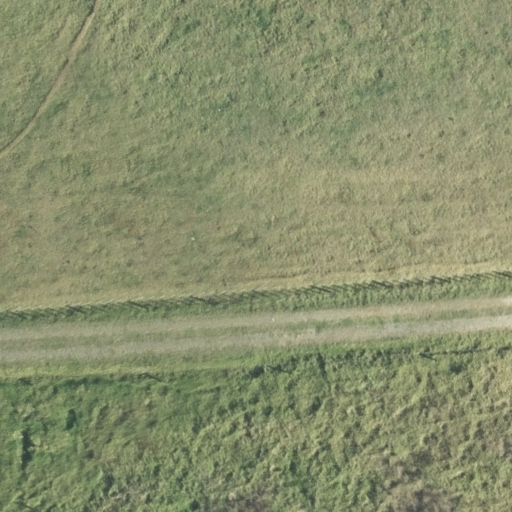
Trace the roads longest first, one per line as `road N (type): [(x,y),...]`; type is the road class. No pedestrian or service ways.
road 1 (track): [(511,225),(0,176)]
road 2 (track): [(0,343),(511,308)]
